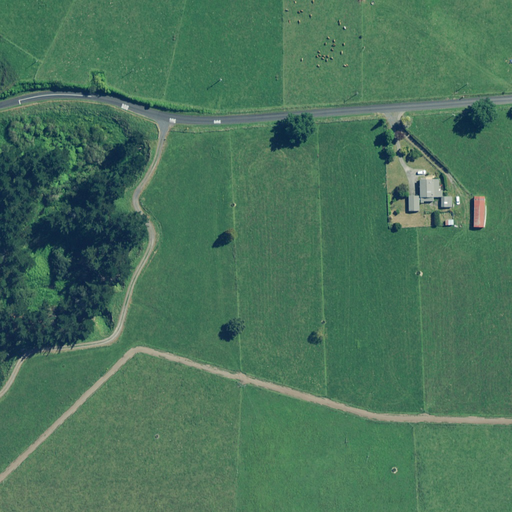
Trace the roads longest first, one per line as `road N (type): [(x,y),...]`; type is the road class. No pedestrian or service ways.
road 1 (track): [(0,479),(133,348),(375,413),(511,422)]
road 2 (unclassified): [(0,113),(85,98),(188,126),(511,99)]
